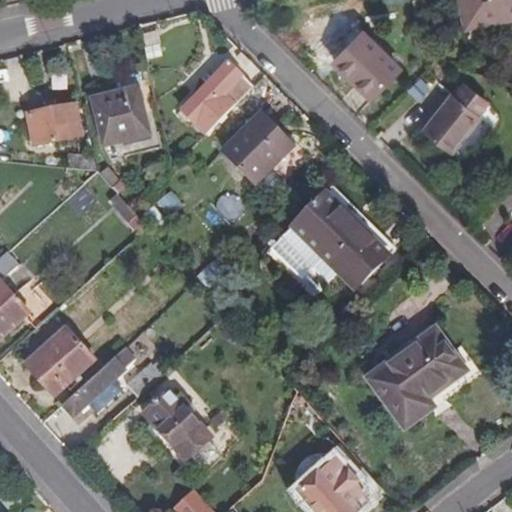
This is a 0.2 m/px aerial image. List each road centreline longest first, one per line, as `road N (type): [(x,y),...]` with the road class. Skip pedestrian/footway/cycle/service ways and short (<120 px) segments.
road 1 (residential): [(511,295),(219,0)]
road 2 (tertiary): [(142,0),(0,36)]
road 3 (residential): [(0,416),(86,511)]
